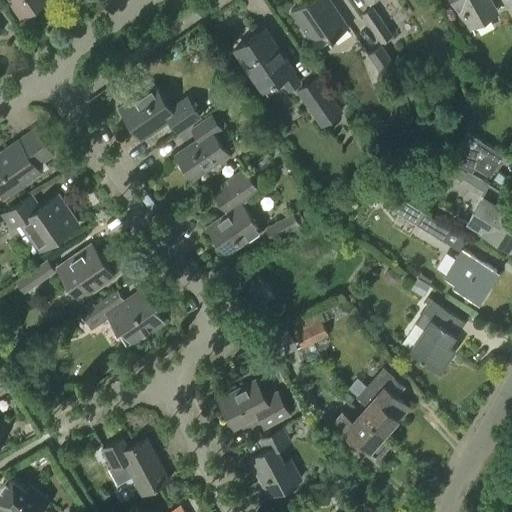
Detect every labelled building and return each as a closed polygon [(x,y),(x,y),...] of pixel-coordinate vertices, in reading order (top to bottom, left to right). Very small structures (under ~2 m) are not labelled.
[(11,0),(22,17),(46,0),(11,0)] [(305,1),(290,10),(316,48),(348,26),(329,0),(311,0),(306,3),(305,1)] [(452,0),(458,11),(461,9),(470,27),(489,16),(480,0),(452,0)] [(372,7),(361,14),(379,41),(390,33),(372,7)] [(264,28),(234,49),(262,89),(280,77),(288,89),(298,82),(290,70),(292,69),(264,28)] [(380,45),(368,53),(386,79),(398,71),(380,45)] [(316,77),(298,89),(321,124),(340,111),(316,77)] [(134,98),(120,108),(141,139),(168,119),(177,132),(199,116),(186,97),(170,109),(151,82),(132,95),(134,98)] [(198,139),(176,155),(193,179),(228,155),(214,134),(221,129),(212,115),(192,129),(198,139)] [(36,127),(0,152),(0,195),(2,199),(42,171),(37,165),(54,153),(36,127)] [(467,132),(450,158),(470,171),(474,166),(489,176),(502,155),(467,132)] [(226,213),(206,227),(226,255),(262,230),(243,203),(260,191),(245,169),(211,192),(226,213)] [(467,172),(460,183),(478,194),(485,183),(467,172)] [(390,192),(385,201),(393,206),(391,209),(434,235),(441,223),(390,192)] [(30,195),(2,213),(31,255),(77,224),(57,194),(38,207),(30,195)] [(482,194),(466,220),(482,230),(510,247),(511,243),(511,210),(499,203),(498,204),(482,194)] [(294,214),(266,229),(273,241),(301,226),(300,225),(305,222),(299,211),(294,214)] [(441,223),(434,235),(457,249),(442,273),(445,275),(445,276),(455,282),(453,285),(477,299),(496,269),(458,246),(465,236),(442,222),(441,223)] [(332,223),(325,235),(333,239),(340,228),(332,223)] [(286,258),(296,251),(287,238),(257,258),(265,270),(245,284),(263,310),(280,299),(287,308),(302,298),(295,288),(303,283),(286,258)] [(91,243),(57,267),(79,300),(113,276),(91,243)] [(47,260),(17,280),(24,291),(54,270),(47,260)] [(386,278),(392,282),(397,282),(399,278),(399,274),(393,269),(389,269),(386,273),(386,278)] [(416,277),(409,287),(422,295),(429,285),(416,277)] [(117,290),(81,315),(91,329),(108,317),(127,344),(164,319),(154,305),(157,303),(146,288),(125,302),(117,290)] [(423,330),(410,350),(420,357),(419,358),(422,360),(423,359),(440,370),(454,348),(447,343),(453,335),(454,334),(462,321),(427,297),(424,302),(427,304),(414,324),(423,330)] [(317,313),(304,320),(314,340),(327,333),(317,313)] [(314,340),(304,320),(291,327),(308,360),(320,355),(313,340),(314,340)] [(366,384),(356,396),(366,406),(360,413),(383,432),(408,405),(394,392),(402,383),(382,366),(366,384)] [(257,380),(218,401),(233,428),(258,415),(265,427),(290,413),(278,391),(266,397),(257,380)] [(342,411),(332,423),(343,432),(343,433),(354,443),(357,440),(368,449),(365,452),(375,461),(390,444),(380,436),(383,432),(360,413),(353,420),(342,411)] [(266,449),(249,458),(269,495),(300,478),(290,458),(283,462),(276,449),(290,442),(288,439),(294,435),(288,423),(261,438),(266,449)] [(122,437),(103,447),(112,466),(108,468),(116,483),(132,475),(142,493),(168,479),(146,437),(127,446),(122,437)] [(0,502),(12,511),(39,511),(49,500),(30,484),(26,489),(9,476),(0,487),(0,502)]
